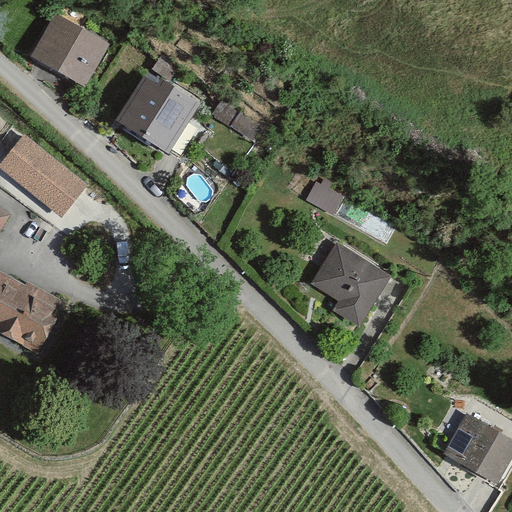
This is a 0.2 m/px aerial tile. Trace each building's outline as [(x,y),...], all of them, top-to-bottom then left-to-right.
[(113,44),(59,11),(31,57),(85,90),(113,44)] [(204,103),(143,63),(106,120),(167,160),(204,103)] [(90,183),(24,133),(2,161),(68,211),(90,183)] [(319,179),(309,196),(335,212),(345,196),(319,179)] [(0,243),(20,215),(0,201),(0,243)] [(363,342),(394,297),(343,262),(312,307),(363,342)] [(0,331),(36,350),(59,306),(0,275),(0,331)] [(511,442),(463,415),(442,452),(491,479),(511,442)]
